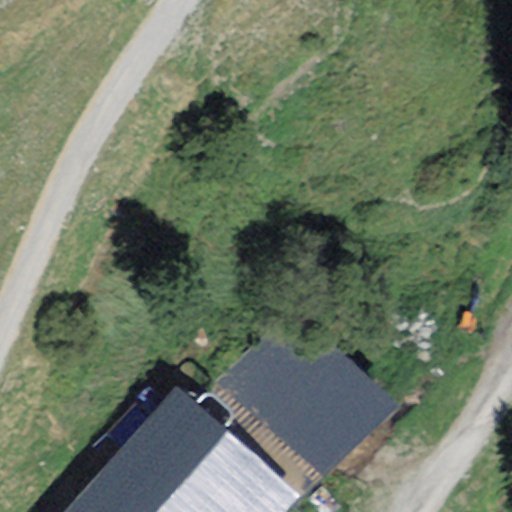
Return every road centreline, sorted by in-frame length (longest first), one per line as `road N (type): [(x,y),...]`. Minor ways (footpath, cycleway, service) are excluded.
road 1 (track): [(0,347),(88,154),(176,0)]
road 2 (track): [(511,329),(396,511)]
